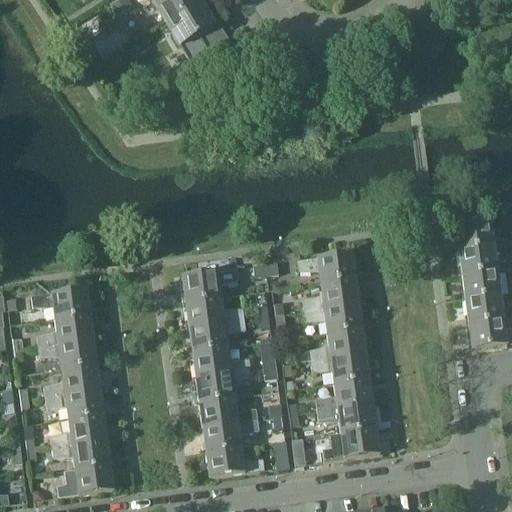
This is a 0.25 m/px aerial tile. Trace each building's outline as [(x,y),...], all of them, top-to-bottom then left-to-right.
[(127,0),(120,0),(109,7),(118,21),(134,11),(127,0)] [(148,0),(163,24),(198,3),(196,0),(148,0)] [(229,43),(214,20),(210,23),(198,3),(163,24),(179,51),(180,50),(190,67),(229,43)] [(494,249),(490,223),(455,228),(458,254),(494,249)] [(494,249),(458,254),(461,278),(497,273),(494,249)] [(355,282),(352,256),(315,261),(315,262),(296,265),(298,276),(317,275),(319,287),(355,282)] [(277,267),(264,269),(266,280),(278,278),(277,267)] [(266,280),(264,269),(252,270),(254,281),(266,280)] [(218,275),(182,280),(185,306),(221,301),(219,289),(238,284),(236,273),(218,275)] [(497,273),(461,278),(465,303),(500,298),(497,273)] [(359,307),(355,282),(319,287),(320,299),(302,304),(303,315),(359,307)] [(89,319),(86,293),(50,298),(31,300),(32,312),(52,311),(53,323),(89,319)] [(500,298),(465,303),(468,327),(504,323),(500,298)] [(4,316),(15,314),(13,301),(1,302),(2,312),(3,312),(4,316)] [(221,301),(185,306),(188,331),(243,323),(242,313),(223,313),(221,301)] [(282,307),(273,308),(275,318),(283,317),(282,307)] [(362,332),(359,307),(303,315),(304,326),(324,325),(325,337),(362,332)] [(283,317),(275,318),(276,330),(285,329),(283,317)] [(93,344),(89,319),(53,323),(55,335),(36,340),(38,351),(93,344)] [(243,323),(188,331),(192,356),(228,351),(226,339),(244,334),(243,323)] [(504,323),(468,327),(471,353),(507,348),(504,323)] [(365,358),(362,332),(325,337),(327,349),(309,354),(310,365),(365,358)] [(96,369),(93,344),(38,351),(39,362),(58,361),(60,374),(96,369)] [(275,370),(271,346),(259,348),(263,372),(275,370)] [(228,351),(192,356),(195,381),(250,373),(248,363),(229,363),(228,351)] [(369,383),(365,358),(310,365),(311,376),(331,376),(332,387),(369,383)] [(8,369),(0,369),(0,379),(9,379),(8,369)] [(99,394),(96,369),(60,374),(62,385),(43,390),(44,401),(99,394)] [(275,370),(263,372),(264,384),(276,382),(275,370)] [(250,373),(195,381),(198,406),(234,401),(233,389),(252,384),(250,373)] [(372,408),(369,383),(332,387),(334,400),(315,405),(317,415),(372,408)] [(27,391),(18,393),(20,405),(28,403),(27,391)] [(103,419),(99,394),(44,401),(46,412),(65,411),(67,424),(103,419)] [(234,401),(198,406),(202,431),(257,424),(255,413),(236,413),(234,401)] [(28,403),(20,405),(21,413),(30,412),(28,403)] [(279,407),(268,409),(270,422),(273,421),(281,420),(279,407)] [(375,433),(372,408),(317,415),(318,426),(337,426),(339,438),(375,433)] [(106,444),(103,419),(67,424),(68,436),(49,441),(51,451),(106,444)] [(281,420),(273,421),(274,432),(282,431),(281,420)] [(257,424),(202,431),(205,456),(241,451),(239,438),(258,434),(257,424)] [(26,455),(34,454),(31,429),(23,430),(26,455)] [(379,459),(375,433),(339,438),(341,450),(322,456),(324,466),(342,463),(379,459)] [(110,469),(106,444),(51,451),(53,462),(72,462),(74,474),(110,469)] [(241,451),(205,456),(208,482),(245,477),(263,474),(262,463),(243,464),(241,451)] [(287,462),(276,463),(277,473),(288,472),(287,462)] [(58,502),(77,500),(113,495),(110,469),(74,474),(63,475),(64,488),(56,491),(58,502)] [(42,493),(32,494),(33,505),(44,503),(42,493)]
